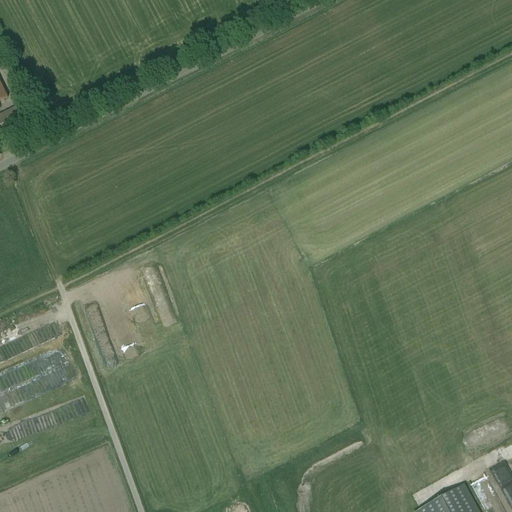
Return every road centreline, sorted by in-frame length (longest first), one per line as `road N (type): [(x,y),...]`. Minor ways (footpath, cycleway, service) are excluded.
road 1 (unclassified): [(0,166),(326,0)]
road 2 (unclassified): [(58,284),(141,511)]
road 3 (unknown): [(58,284),(14,159)]
